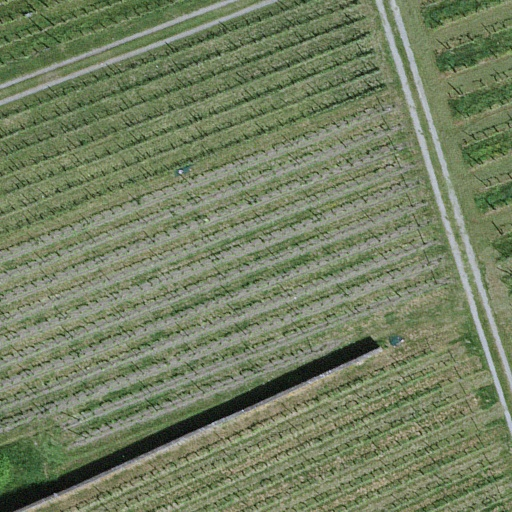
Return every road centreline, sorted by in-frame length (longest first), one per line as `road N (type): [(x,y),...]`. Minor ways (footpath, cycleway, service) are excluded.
road 1 (track): [(511,417),(387,0)]
road 2 (track): [(251,0),(0,97)]
